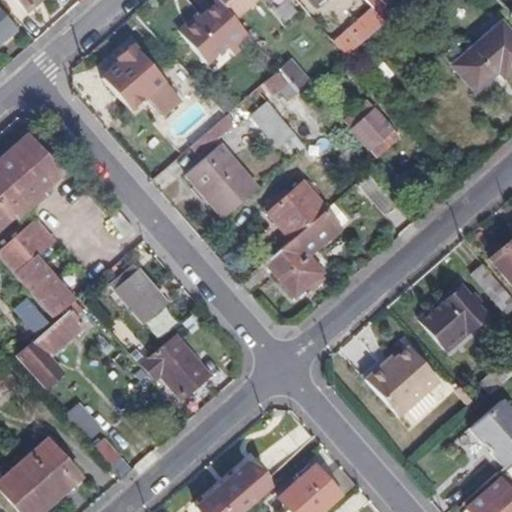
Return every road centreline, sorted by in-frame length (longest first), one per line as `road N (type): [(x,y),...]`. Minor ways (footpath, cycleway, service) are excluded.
road 1 (residential): [(32,80),(283,368)]
road 2 (residential): [(283,368),(511,168)]
road 3 (residential): [(121,511),(283,368)]
road 4 (residential): [(283,368),(409,511)]
